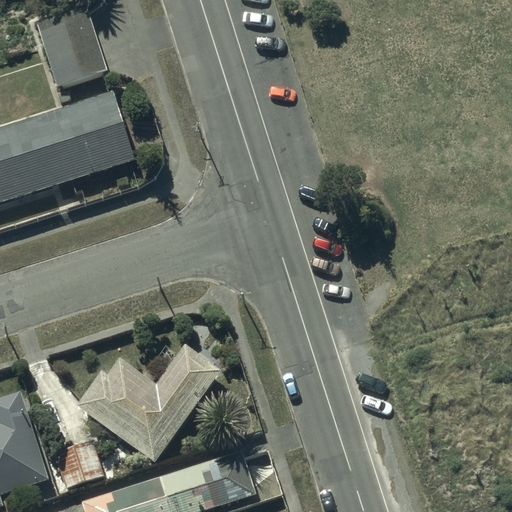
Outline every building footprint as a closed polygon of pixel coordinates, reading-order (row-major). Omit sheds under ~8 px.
[(39,26),(57,89),(107,75),(89,11),(39,26)] [(0,130),(0,205),(133,164),(112,96),(0,130)] [(101,373),(75,408),(153,467),(225,371),(200,353),(197,357),(184,347),(155,387),(120,361),(108,378),(101,373)] [(0,511),(4,511),(1,499),(50,484),(22,394),(0,401),(0,511)] [(55,457),(65,491),(103,480),(93,446),(55,457)] [(81,504),(83,511),(213,511),(256,499),(242,455),(81,504)]
